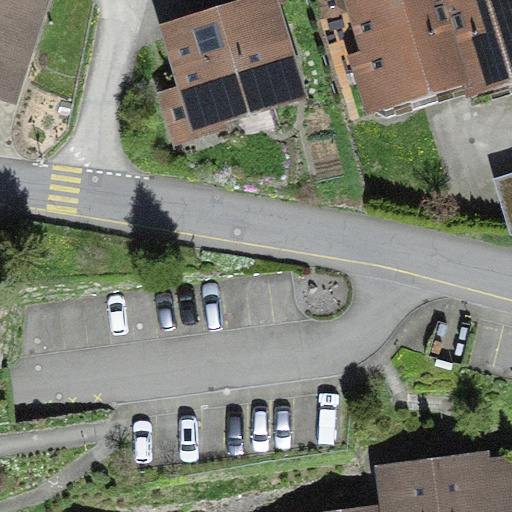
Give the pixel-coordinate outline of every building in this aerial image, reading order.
[(0,0),(0,98),(4,99),(33,8),(9,0),(0,0)] [(180,135),(299,101),(269,0),(224,0),(230,18),(171,35),(189,97),(171,102),(180,135)] [(374,113),(469,84),(443,0),(353,0),(373,62),(360,66),(374,113)] [(472,94),(511,81),(511,0),(443,0),(469,84),(472,94)] [(511,169),(497,175),(511,221),(511,169)] [(483,461),(433,468),(438,511),(504,511),(511,511),(511,467),(485,471),(483,461)] [(438,511),(433,468),(382,474),(387,511),(438,511)]
